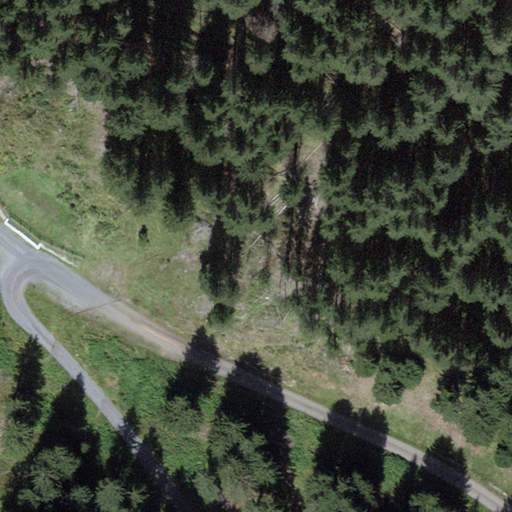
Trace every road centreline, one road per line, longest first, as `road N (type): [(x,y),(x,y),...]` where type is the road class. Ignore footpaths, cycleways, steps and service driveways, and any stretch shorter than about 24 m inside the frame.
road 1 (track): [(23,269),(44,266),(469,480),(510,511)]
road 2 (track): [(183,511),(85,380),(22,316),(12,282),(23,269)]
